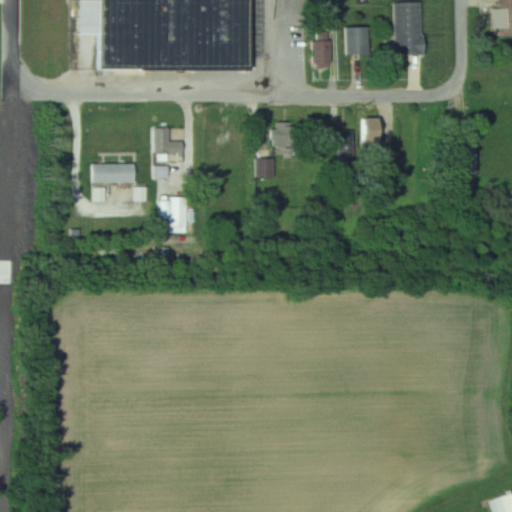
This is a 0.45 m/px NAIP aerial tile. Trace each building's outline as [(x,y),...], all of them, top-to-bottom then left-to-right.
[(249,70),(249,0),(72,0),(73,35),(81,35),(81,69),(249,70)] [(392,0),(392,54),(419,54),(419,0),(392,0)] [(511,0),(496,0),(496,36),(511,35),(511,0)] [(342,26),(342,54),(365,54),(365,26),(342,26)] [(310,67),(328,67),(328,38),(324,38),(324,36),(310,36),(310,67)] [(373,142),(373,118),(355,118),(355,130),(337,130),(337,162),(355,162),(355,142),(373,142)] [(268,146),(299,146),(299,124),(268,124),(268,146)] [(152,153),(181,153),(181,140),(168,140),(168,128),(152,128),(152,153)] [(446,175),(473,175),(473,141),(446,141),(446,175)] [(254,158),(254,178),(272,178),(272,158),(254,158)] [(134,163),(89,163),(89,182),(134,182),(134,163)] [(186,234),(186,197),(168,197),(168,234),(186,234)] [(511,511),(511,491),(488,498),(491,511),(511,511)]
